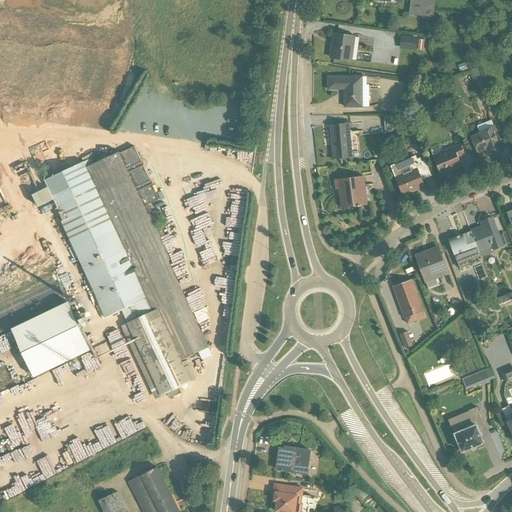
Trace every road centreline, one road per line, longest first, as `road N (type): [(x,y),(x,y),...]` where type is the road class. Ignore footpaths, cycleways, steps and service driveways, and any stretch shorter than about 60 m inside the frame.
road 1 (unknown): [(61,151),(112,138),(154,146),(205,284),(217,338),(209,372),(148,418)]
road 2 (primary): [(292,22),(277,165),(297,288)]
road 3 (primary): [(319,279),(293,145),(292,22)]
road 4 (primary): [(447,501),(363,379),(342,333)]
road 5 (unclassified): [(261,367),(244,348),(263,228),(260,192)]
road 6 (primary): [(334,372),(428,510)]
road 7 (unknown): [(148,418),(80,392),(0,420)]
road 8 (residential): [(511,172),(448,199),(380,253)]
